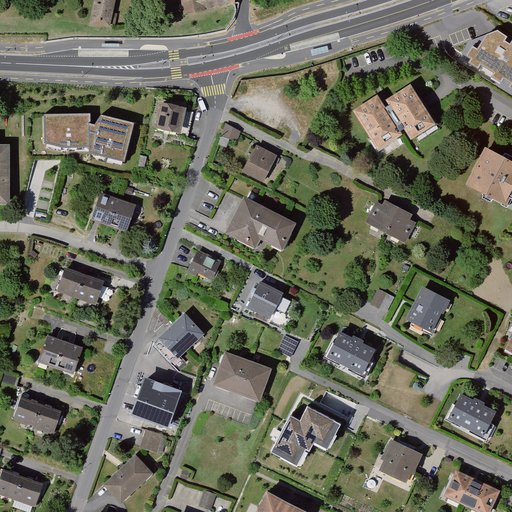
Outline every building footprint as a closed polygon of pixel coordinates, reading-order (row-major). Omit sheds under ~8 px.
[(115,0),(94,0),(92,30),(112,32),(115,0)] [(222,0),(184,0),(188,17),(225,8),(222,0)] [(511,63),(511,50),(492,38),(475,68),(502,82),(511,63)] [(387,106),(412,147),(438,131),(410,91),(387,106)] [(353,118),(379,158),(403,143),(379,103),(353,118)] [(188,115),(158,107),(150,135),(180,144),(188,115)] [(80,126),(79,110),(37,111),(38,138),(76,137),(75,140),(103,150),(114,118),(85,109),(80,126)] [(221,136),(237,142),(241,132),(226,124),(221,136)] [(255,148),(242,174),(264,185),(276,159),(255,148)] [(508,213),(511,205),(511,165),(485,152),(466,190),(508,213)] [(110,226),(119,201),(101,194),(92,220),(110,226)] [(296,224),(243,199),(226,235),(258,250),(262,241),(283,251),(296,224)] [(418,219),(377,199),(364,226),(404,248),(418,219)] [(136,207),(119,201),(110,226),(127,232),(136,207)] [(196,257),(186,271),(211,290),(222,275),(196,257)] [(104,283),(65,269),(57,292),(96,305),(104,283)] [(282,296),(259,284),(247,309),(270,320),(282,296)] [(453,303),(420,286),(402,320),(434,337),(453,303)] [(378,290),(371,303),(387,311),(394,298),(378,290)] [(205,339),(184,316),(151,346),(172,369),(205,339)] [(377,347),(340,329),(326,357),(364,375),(377,347)] [(84,348),(47,335),(38,364),(73,377),(84,348)] [(270,368),(225,351),(214,383),(259,400),(270,368)] [(145,380),(132,417),(168,429),(181,393),(145,380)] [(498,409),(462,392),(448,422),(484,439),(498,409)] [(60,413),(21,399),(13,421),(53,434),(60,413)] [(269,455),(298,470),(305,454),(309,456),(314,446),(326,452),(340,424),(307,408),(300,422),(288,416),(269,455)] [(168,438),(144,431),(139,450),(162,456),(168,438)] [(407,484),(421,455),(387,439),(374,469),(407,484)] [(154,474),(136,455),(103,484),(121,503),(154,474)] [(191,473),(183,470),(180,477),(187,481),(191,473)] [(489,511),(500,491),(457,470),(445,496),(477,511),(489,511)] [(42,485),(2,471),(0,476),(0,495),(35,507),(42,485)] [(205,492),(199,506),(210,510),(216,496),(205,492)] [(307,511),(268,492),(256,511),(307,511)]
